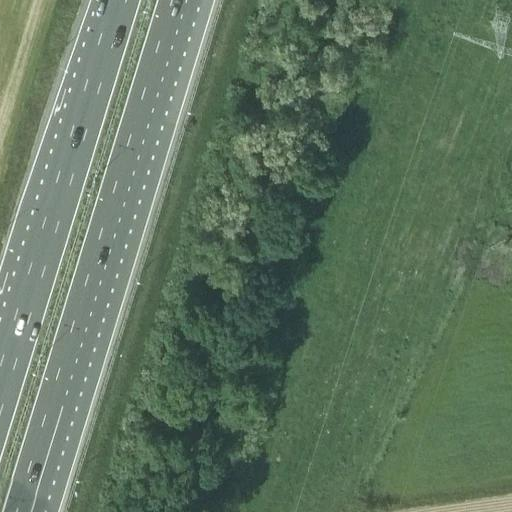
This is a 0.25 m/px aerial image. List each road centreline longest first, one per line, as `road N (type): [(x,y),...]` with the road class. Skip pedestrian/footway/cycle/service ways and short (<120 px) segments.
road 1 (motorway): [(21,511),(178,0)]
road 2 (motorway): [(118,0),(0,388)]
